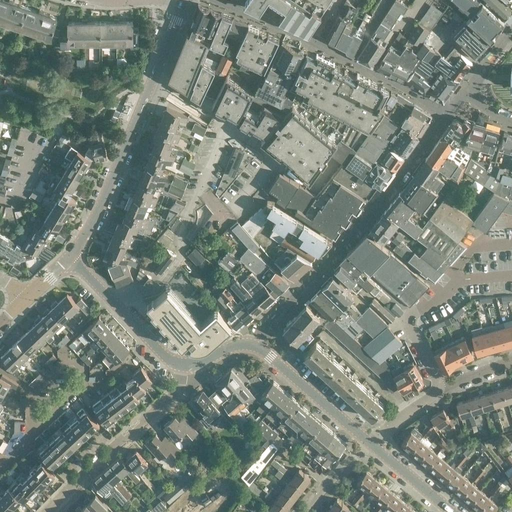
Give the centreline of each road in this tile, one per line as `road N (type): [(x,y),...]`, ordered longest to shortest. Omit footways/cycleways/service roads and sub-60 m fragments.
road 1 (residential): [(250,345),(403,175),(444,113)]
road 2 (secondary): [(69,258),(186,0)]
road 3 (residential): [(444,113),(240,11),(186,0)]
road 4 (residential): [(48,511),(174,396),(183,366)]
road 5 (tertiary): [(183,366),(168,361),(69,258)]
road 6 (tertiary): [(366,442),(250,345)]
road 7 (residential): [(441,391),(408,321),(458,280)]
